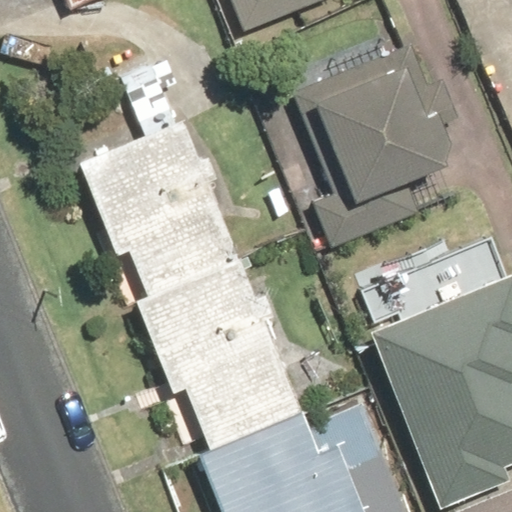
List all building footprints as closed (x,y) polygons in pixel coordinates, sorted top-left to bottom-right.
[(162,0),(65,0),(115,125),(198,93),(162,0)] [(233,0),(241,23),(308,0),(233,0)] [(323,183),(342,237),(423,208),(409,167),(460,149),(422,43),(374,59),(372,52),(257,92),(270,131),(301,120),(311,150),(280,161),(291,194),(323,183)] [(415,511),(376,411),(325,442),(193,104),(86,170),(219,511),(415,511)] [(511,272),(379,318),(442,501),(506,479),(499,460),(511,455),(511,272)] [(511,511),(511,485),(459,507),(460,511),(511,511)]
